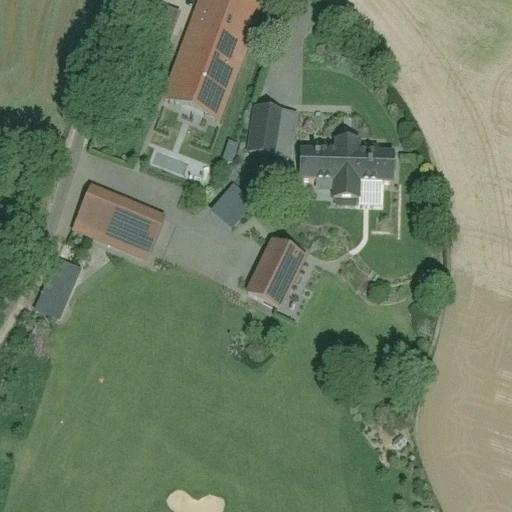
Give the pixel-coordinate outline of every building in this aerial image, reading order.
[(232,0),(205,0),(163,109),(223,132),(269,14),(232,0)] [(256,114),(247,163),(290,171),(299,123),(256,114)] [(306,149),(304,190),(399,193),(401,152),(306,149)] [(96,190),(79,232),(149,261),(166,219),(96,190)] [(269,248),(245,301),(283,319),(307,266),(269,248)]
